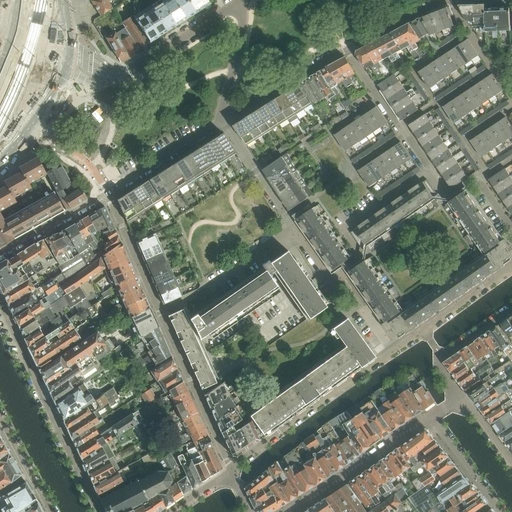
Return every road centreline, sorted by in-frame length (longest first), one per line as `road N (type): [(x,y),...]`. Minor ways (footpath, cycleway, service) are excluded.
road 1 (residential): [(230,471),(105,193)]
road 2 (residential): [(98,511),(0,306)]
road 3 (residential): [(240,3),(121,77),(100,78),(52,46)]
road 4 (residential): [(393,350),(230,471)]
road 5 (residential): [(430,417),(285,511)]
road 6 (residential): [(362,259),(340,229),(430,169)]
road 7 (residential): [(511,266),(393,350)]
road 8 (residential): [(224,123),(347,48)]
road 9 (residential): [(105,193),(224,123)]
road 10 (residential): [(460,398),(436,361),(511,307)]
road 11 (residential): [(293,231),(224,123)]
road 12 (residential): [(224,123),(240,3)]
road 13 (residential): [(105,193),(0,253)]
road 14 (secondary): [(0,154),(38,89),(52,46)]
